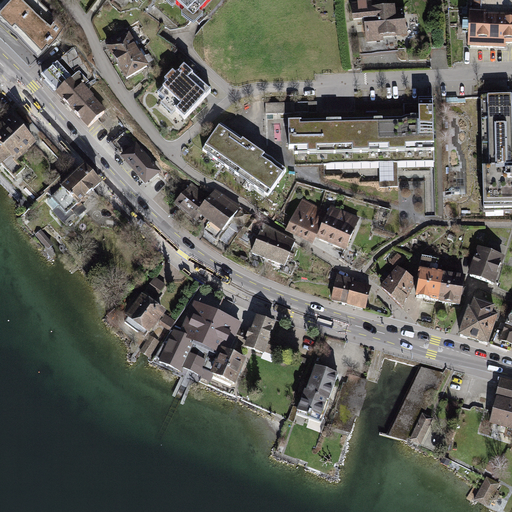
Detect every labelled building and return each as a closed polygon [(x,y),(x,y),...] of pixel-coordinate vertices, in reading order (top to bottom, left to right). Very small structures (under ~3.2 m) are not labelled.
[(0,0),(0,28),(30,57),(50,36),(11,0),(0,0)] [(175,0),(175,1),(174,0),(165,0),(165,1),(179,13),(184,9),(201,25),(224,0),(175,0)] [(509,48),(511,47),(511,0),(484,0),(484,15),(469,14),(467,52),(509,55),(509,48)] [(371,9),(352,9),(352,24),(358,24),(359,31),(370,31),(371,46),(411,44),(409,15),(393,16),(393,12),(372,13),(371,9)] [(132,39),(113,52),(133,82),(152,70),(132,39)] [(75,52),(44,79),(93,134),(113,117),(90,91),(96,86),(82,70),(87,66),(75,52)] [(211,93),(185,68),(177,77),(174,74),(165,83),(168,86),(159,96),(165,102),(161,106),(172,117),(176,112),(185,121),(211,93)] [(485,93),(511,91),(511,79),(484,81),(485,93)] [(511,97),(476,99),(480,213),(511,211),(511,97)] [(414,116),(284,120),(284,148),(295,159),(296,168),(435,165),(433,104),(423,103),(414,102),(414,116)] [(13,118),(0,130),(0,168),(3,172),(13,162),(20,169),(42,148),(13,118)] [(284,172),(216,125),(199,150),(266,198),(284,172)] [(126,133),(110,148),(145,186),(159,173),(137,149),(139,147),(126,133)] [(102,190),(86,173),(63,193),(67,197),(57,205),(62,212),(55,217),(67,231),(88,214),(82,206),(102,190)] [(202,196),(188,185),(172,204),(180,210),(189,219),(206,200),(202,196)] [(189,219),(218,240),(240,212),(214,192),(206,200),(189,219)] [(313,239),(343,255),(362,222),(332,205),(327,214),(300,199),(283,230),(310,245),(313,239)] [(260,228),(248,255),(270,265),(283,271),(296,245),(260,228)] [(503,258),(476,249),(466,277),(493,287),(503,258)] [(440,262),(422,259),(413,298),(436,303),(442,273),(438,272),(440,262)] [(395,268),(380,288),(400,308),(412,280),(395,268)] [(467,278),(442,273),(436,302),(460,308),(467,278)] [(332,300),(347,303),(352,283),(352,280),(336,276),(330,299),(332,300)] [(173,322),(164,315),(153,305),(165,290),(152,280),(141,296),(121,321),(147,338),(157,325),(168,332),(173,322)] [(347,303),(346,306),(366,312),(372,289),(352,283),(347,303)] [(466,307),(457,333),(488,344),(497,319),(487,315),(490,307),(472,300),(469,308),(466,307)] [(171,329),(157,362),(179,371),(180,369),(211,382),(213,377),(232,385),(244,358),(235,353),(242,338),(236,336),(241,324),(191,303),(178,332),(171,329)] [(511,307),(500,332),(495,331),(490,344),(511,351),(511,307)] [(253,315),(241,347),(263,356),(275,324),(253,315)] [(139,355),(147,360),(158,343),(150,338),(139,355)] [(311,365),(292,417),(320,426),(337,374),(311,365)] [(440,376),(421,367),(389,436),(407,445),(440,376)] [(343,384),(329,427),(352,435),(366,394),(364,394),(368,383),(349,376),(346,385),(343,384)] [(511,382),(496,379),(484,424),(511,432),(511,382)] [(420,444),(432,419),(422,414),(410,439),(420,444)] [(449,460),(442,456),(438,462),(445,466),(449,460)] [(487,478),(474,502),(488,509),(500,485),(487,478)]
